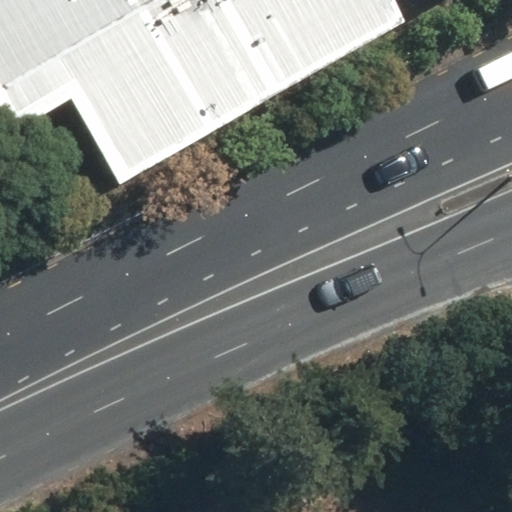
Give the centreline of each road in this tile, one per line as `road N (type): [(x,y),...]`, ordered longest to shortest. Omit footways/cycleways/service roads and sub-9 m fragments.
road 1 (primary): [(0,345),(211,229),(511,87)]
road 2 (primary): [(503,234),(0,459)]
